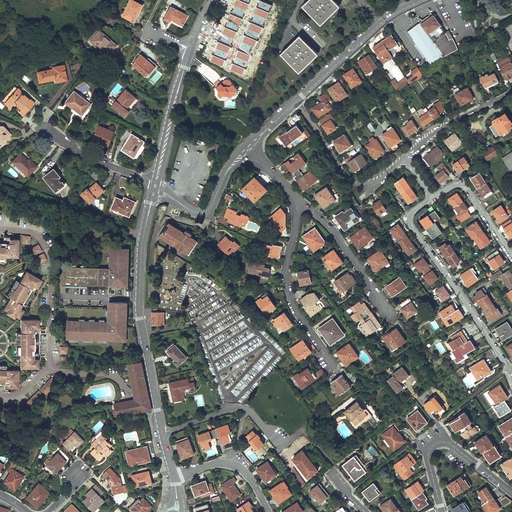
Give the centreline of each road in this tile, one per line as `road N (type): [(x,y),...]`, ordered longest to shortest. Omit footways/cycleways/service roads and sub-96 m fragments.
road 1 (residential): [(432,197),(409,219),(511,372)]
road 2 (residential): [(146,221),(139,311),(162,433)]
road 3 (residential): [(440,511),(425,449),(431,440),(448,442),(511,493)]
road 4 (residential): [(299,204),(288,285),(329,362)]
road 5 (residential): [(162,433),(243,406),(278,437),(302,430),(310,437)]
road 6 (residential): [(424,0),(380,24),(295,102)]
road 7 (residential): [(403,160),(376,181),(346,179),(295,102)]
road 8 (residential): [(299,204),(341,239),(388,310)]
road 9 (residential): [(511,92),(426,138),(403,160)]
road 10 (residential): [(153,181),(80,153),(42,128)]
road 11 (residential): [(511,257),(466,186),(452,183),(432,197)]
road 12 (residential): [(174,477),(233,464),(268,511)]
